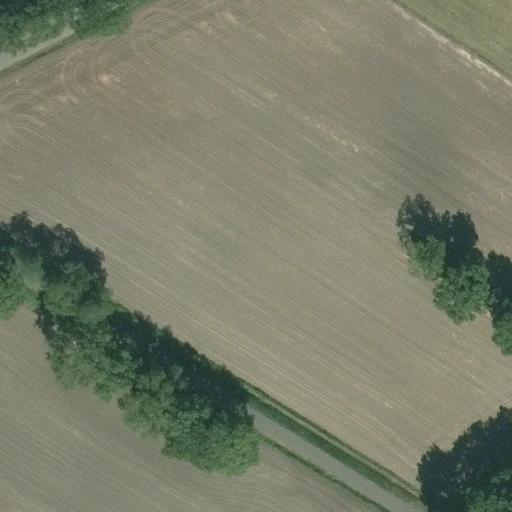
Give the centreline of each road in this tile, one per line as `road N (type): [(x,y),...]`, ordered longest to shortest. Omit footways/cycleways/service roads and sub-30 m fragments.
road 1 (unclassified): [(410,511),(0,256)]
road 2 (tertiary): [(0,57),(116,0)]
